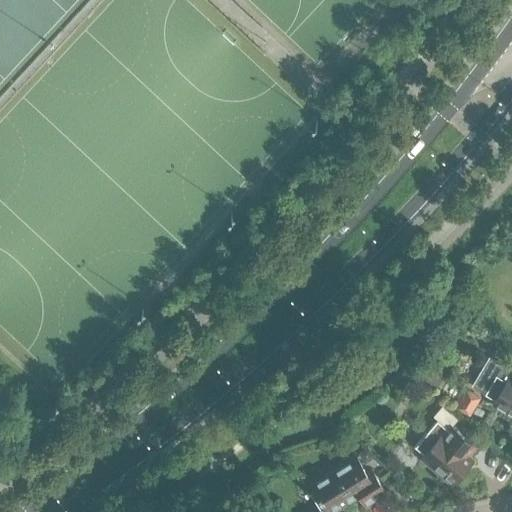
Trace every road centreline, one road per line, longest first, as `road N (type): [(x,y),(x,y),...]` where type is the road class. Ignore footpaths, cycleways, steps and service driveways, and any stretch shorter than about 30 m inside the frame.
road 1 (secondary): [(504,25),(348,216),(217,350),(20,511)]
road 2 (secondary): [(59,511),(317,299),(381,239),(511,88)]
